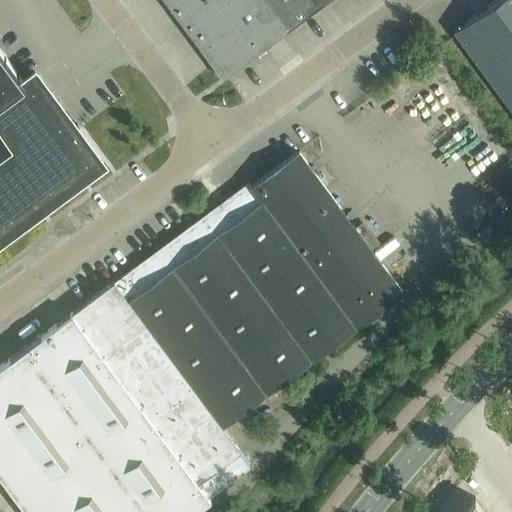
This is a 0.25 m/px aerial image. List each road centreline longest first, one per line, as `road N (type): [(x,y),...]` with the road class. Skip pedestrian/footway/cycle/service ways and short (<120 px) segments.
road 1 (residential): [(213,145),(0,306)]
road 2 (residential): [(410,0),(213,145)]
road 3 (tertiary): [(511,359),(373,511)]
road 4 (residential): [(213,145),(105,0)]
